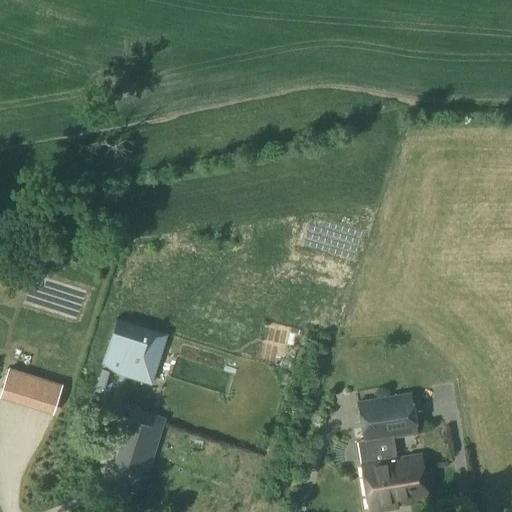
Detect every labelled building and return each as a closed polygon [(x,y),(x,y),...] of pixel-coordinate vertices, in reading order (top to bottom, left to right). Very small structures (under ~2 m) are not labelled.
[(165,331),(114,318),(103,363),(119,373),(122,361),(151,369),(157,347),(161,348),(165,331)] [(0,392),(0,398),(53,415),(62,385),(8,368),(0,392)] [(389,461),(385,438),(416,433),(409,390),(360,399),(371,462),(361,464),(368,511),(396,507),(396,505),(428,500),(420,456),(389,461)] [(148,414),(109,404),(104,424),(115,427),(111,443),(139,450),(148,414)] [(3,497),(24,499),(33,437),(12,434),(3,497)]
